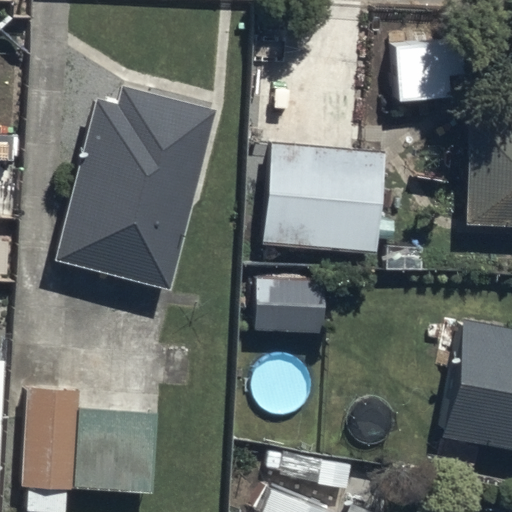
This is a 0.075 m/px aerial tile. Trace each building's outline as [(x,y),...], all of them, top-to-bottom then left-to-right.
[(166,294),(212,114),(117,90),(113,107),(92,102),(50,264),(166,294)] [(511,124),(467,122),(462,227),(511,229),(511,124)] [(365,143),(263,137),(257,240),(374,244),(377,144),(365,143)] [(316,327),(316,276),(262,277),(262,327),(316,327)] [(511,339),(454,328),(431,437),(511,453),(511,339)] [(61,510),(61,483),(145,487),(149,409),(72,405),(73,385),(20,382),(13,507),(61,510)] [(326,509),(260,483),(249,511),(373,511),(331,496),(326,509)]
